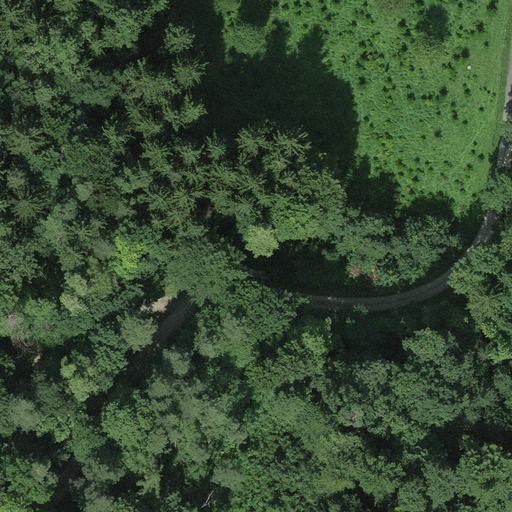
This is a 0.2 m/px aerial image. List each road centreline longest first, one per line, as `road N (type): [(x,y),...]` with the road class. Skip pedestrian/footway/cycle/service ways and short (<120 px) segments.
road 1 (track): [(511,130),(500,212),(471,257),(433,294),(375,305),(186,299),(47,511)]
road 2 (track): [(0,372),(141,303),(186,299)]
